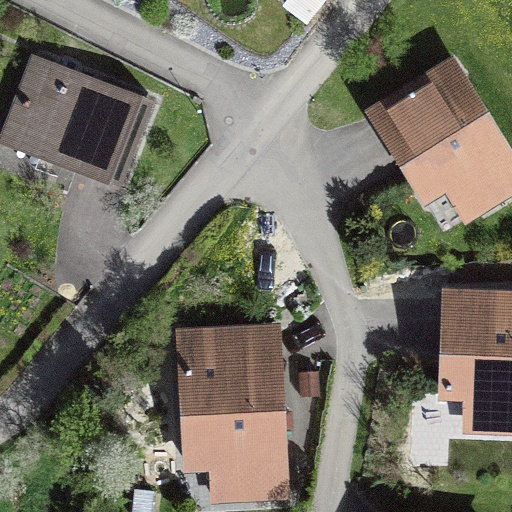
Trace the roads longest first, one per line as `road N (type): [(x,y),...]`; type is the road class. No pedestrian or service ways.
road 1 (residential): [(264,137),(323,245),(348,372),(339,511)]
road 2 (residential): [(264,137),(166,234),(51,376),(0,418)]
road 3 (residential): [(51,0),(264,137)]
road 4 (residential): [(386,0),(264,137)]
